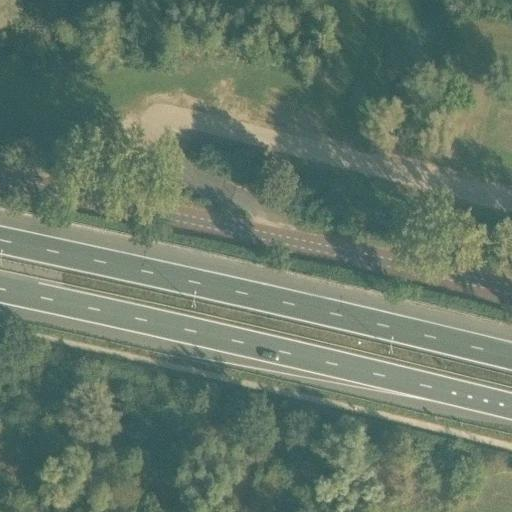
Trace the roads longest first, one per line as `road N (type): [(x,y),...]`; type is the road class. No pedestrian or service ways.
road 1 (unclassified): [(511,303),(0,183)]
road 2 (trunk): [(511,354),(0,240)]
road 3 (trunk): [(0,293),(435,386)]
